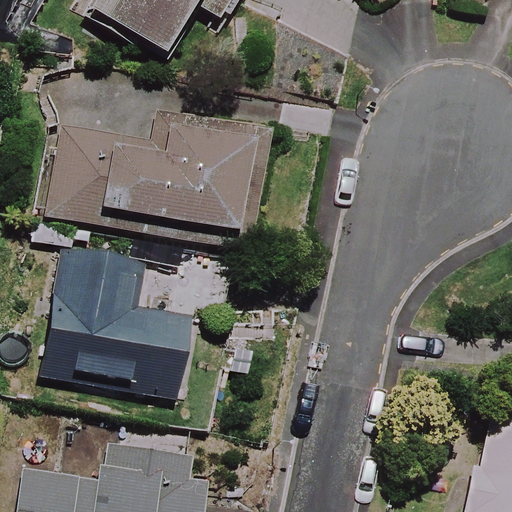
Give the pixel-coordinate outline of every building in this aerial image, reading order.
[(93,0),(82,20),(159,66),(190,15),(213,29),(230,0),(93,0)] [(182,115),(118,104),(112,142),(54,132),(39,220),(108,232),(110,223),(246,246),(264,138),(181,124),(182,115)] [(131,271),(55,259),(34,382),(171,404),(184,324),(123,314),(131,271)] [(511,511),(511,407),(500,405),(479,511),(511,511)] [(198,511),(206,469),(105,452),(99,490),(19,476),(12,511),(198,511)]
